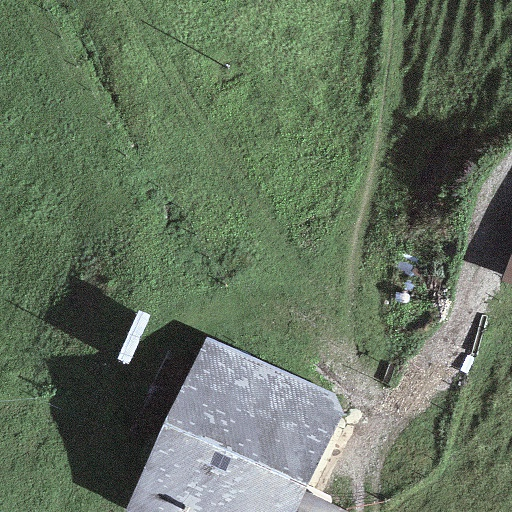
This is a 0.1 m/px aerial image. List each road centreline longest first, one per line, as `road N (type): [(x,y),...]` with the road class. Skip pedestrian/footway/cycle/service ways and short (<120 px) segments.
road 1 (track): [(399,0),(388,126),(358,270),(370,424)]
road 2 (track): [(370,424),(440,365),(511,188)]
